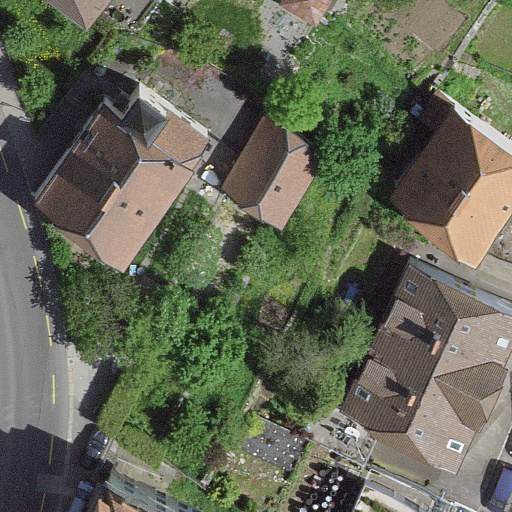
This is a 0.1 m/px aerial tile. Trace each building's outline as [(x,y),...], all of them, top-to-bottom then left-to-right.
[(69,0),(100,22),(116,0),(69,0)] [(112,68),(33,184),(137,255),(216,138),(112,68)] [(511,118),(446,72),(380,165),(465,224),(511,156),(511,118)] [(323,158),(264,124),(227,189),(286,222),(323,158)] [(511,290),(403,242),(338,390),(448,439),(511,294),(511,290)] [(217,511),(218,510),(113,465),(93,511),(217,511)] [(428,511),(434,500),(371,471),(351,511),(428,511)]
